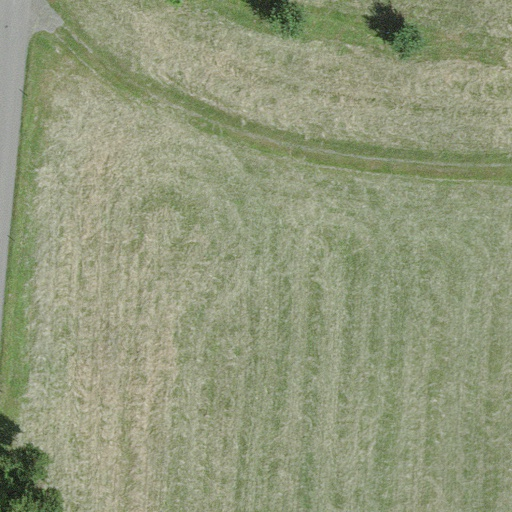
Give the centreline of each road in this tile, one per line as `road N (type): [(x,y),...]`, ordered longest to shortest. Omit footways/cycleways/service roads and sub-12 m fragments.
road 1 (track): [(23,0),(131,93),(244,143),(392,170),(511,171)]
road 2 (residential): [(0,178),(16,0)]
